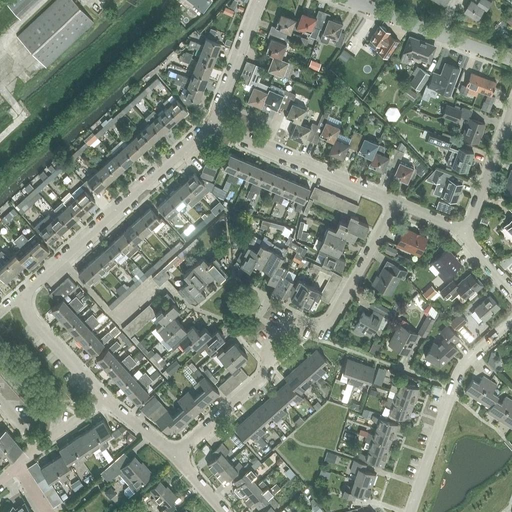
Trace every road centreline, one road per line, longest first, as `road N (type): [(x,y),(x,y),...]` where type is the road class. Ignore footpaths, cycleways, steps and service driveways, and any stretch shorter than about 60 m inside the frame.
road 1 (residential): [(174,456),(263,376),(269,347),(289,325),(331,321),(395,202)]
road 2 (residential): [(22,294),(211,124)]
road 3 (residential): [(511,320),(460,368),(410,511)]
road 4 (residential): [(395,202),(211,124)]
road 5 (tertiary): [(511,61),(352,0)]
road 6 (residential): [(106,400),(33,322),(22,294)]
road 7 (residential): [(211,124),(263,0)]
road 8 (residential): [(465,234),(511,113)]
